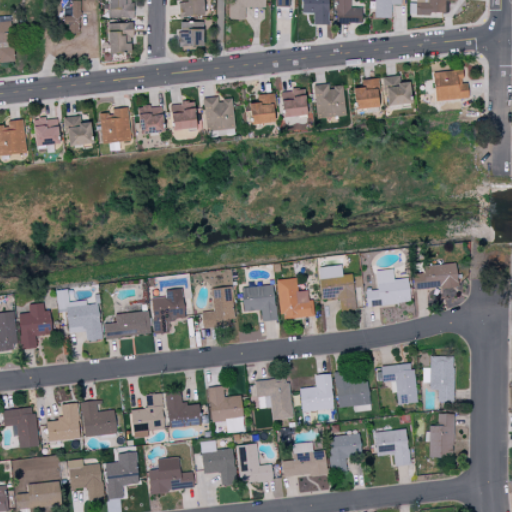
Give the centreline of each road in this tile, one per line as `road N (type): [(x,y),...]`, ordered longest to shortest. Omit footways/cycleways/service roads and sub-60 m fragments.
road 1 (residential): [(0,385),(511,317)]
road 2 (tertiary): [(0,94),(501,37)]
road 3 (residential): [(487,511),(487,284)]
road 4 (residential): [(284,511),(487,490)]
road 5 (residential): [(502,172),(501,37)]
